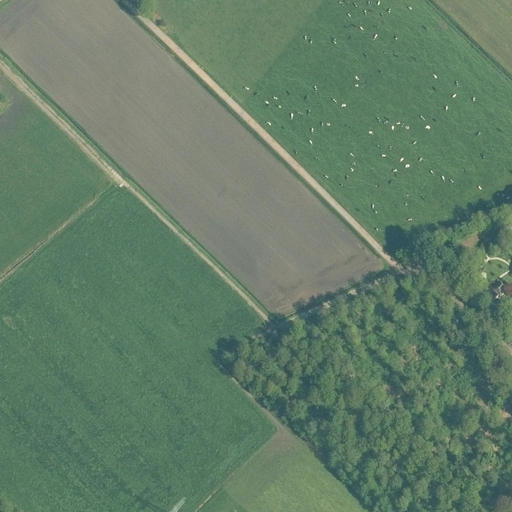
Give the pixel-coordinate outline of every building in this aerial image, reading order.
[(501,245),(494,239),(489,244),(496,251),(501,245)] [(460,274),(449,264),(443,270),(453,281),(460,274)] [(468,276),(464,272),(458,278),(462,282),(468,276)] [(492,291),(498,297),(500,299),(508,290),(500,283),(492,291)] [(498,297),(492,291),(485,285),(477,294),(490,306),(498,297)]
